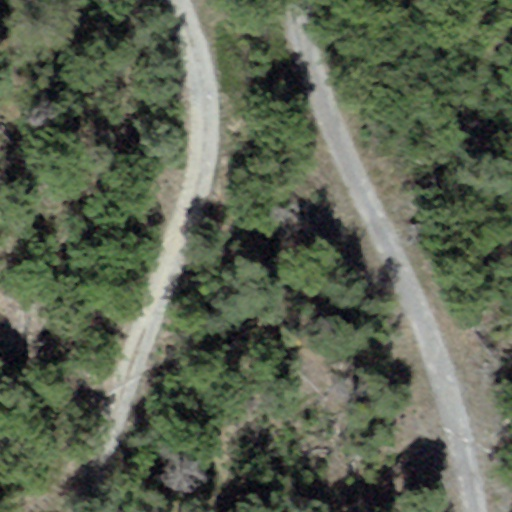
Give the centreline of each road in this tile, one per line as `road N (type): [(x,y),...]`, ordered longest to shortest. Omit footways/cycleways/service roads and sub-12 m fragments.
road 1 (track): [(472,511),(455,420),(330,126),(301,0)]
road 2 (track): [(179,0),(196,53),(200,155),(83,511)]
